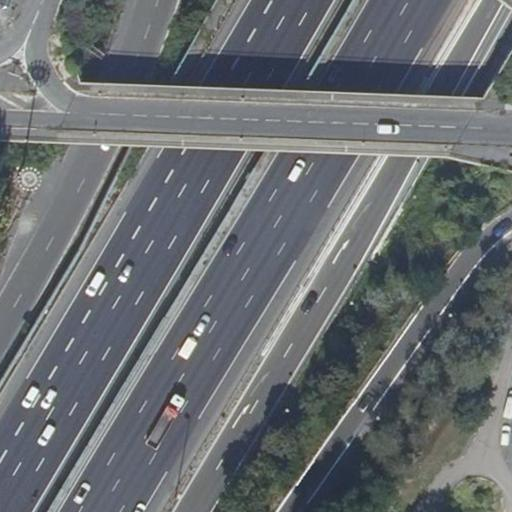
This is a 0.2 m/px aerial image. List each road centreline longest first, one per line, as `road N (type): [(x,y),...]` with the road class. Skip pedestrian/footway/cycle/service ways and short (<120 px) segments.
road 1 (motorway): [(101,511),(409,0)]
road 2 (motorway): [(190,511),(494,0)]
road 3 (motorway): [(300,0),(0,497)]
road 4 (tertiary): [(100,114),(511,131)]
road 5 (primary): [(290,511),(476,247),(511,220)]
road 6 (trunk): [(154,0),(78,191),(0,328)]
road 7 (unclassified): [(43,0),(41,79),(68,102),(100,114)]
